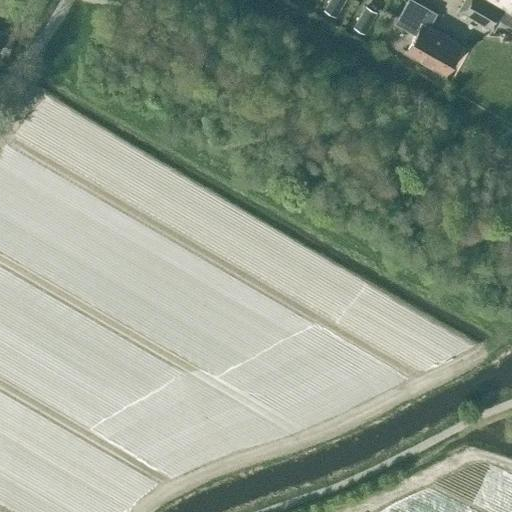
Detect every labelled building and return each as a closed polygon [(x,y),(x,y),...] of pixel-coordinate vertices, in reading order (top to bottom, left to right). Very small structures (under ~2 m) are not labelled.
[(342,0),(328,0),(324,8),(334,14),(342,0)] [(404,50),(443,72),(459,44),(427,25),(435,11),(414,0),(406,0),(394,21),(414,32),(404,50)] [(511,0),(463,0),(459,8),(492,27),(498,17),(511,25),(511,0)] [(375,11),(365,5),(353,25),(364,31),(375,11)] [(0,50),(7,53),(13,36),(1,32),(1,30),(0,30),(0,50)]
